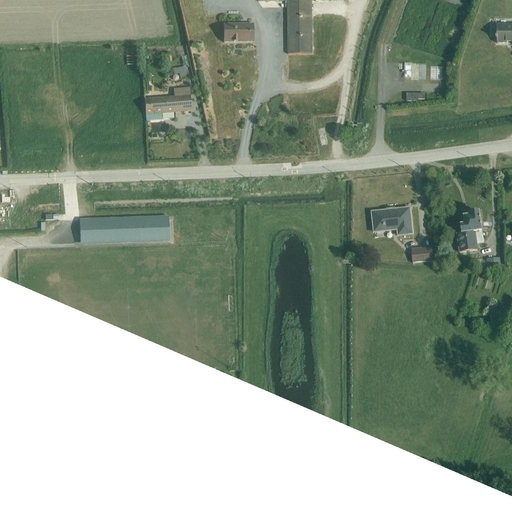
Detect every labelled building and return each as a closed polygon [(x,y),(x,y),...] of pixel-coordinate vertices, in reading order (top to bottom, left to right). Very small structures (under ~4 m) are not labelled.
[(257,0),(258,2),(287,1),(288,55),(313,54),(311,0),(257,0)] [(254,25),(224,25),(224,44),(254,43),(254,25)] [(497,38),(496,40),(497,40),(497,45),(511,44),(511,25),(509,26),(509,25),(497,25),(498,38),(497,38)] [(138,50),(126,50),(127,66),(139,65),(138,50)] [(185,68),(173,70),(174,76),(179,75),(180,81),(188,80),(185,68)] [(174,97),(190,96),(190,89),(174,90),(174,97)] [(190,96),(174,97),(145,100),(146,121),(161,120),(161,115),(191,113),(190,96)] [(387,212),(372,213),(375,234),(397,232),(398,237),(413,236),(410,209),(395,211),(395,209),(387,210),(387,212)] [(462,234),(456,235),(459,254),(478,251),(478,245),(484,244),(480,213),(471,215),(471,217),(465,218),(466,226),(461,226),(462,234)] [(169,217),(80,220),(81,246),(170,243),(169,217)] [(432,248),(412,250),(413,265),(434,263),(432,248)] [(500,259),(487,259),(487,272),(501,271),(501,269),(500,259)]
